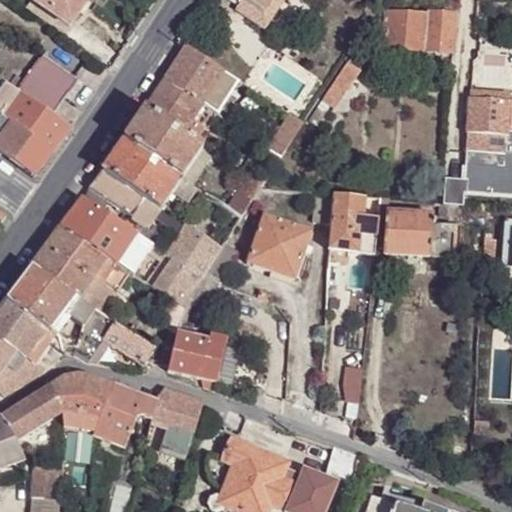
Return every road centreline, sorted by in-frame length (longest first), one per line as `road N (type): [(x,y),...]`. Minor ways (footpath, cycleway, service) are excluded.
road 1 (residential): [(0,408),(61,369),(167,383),(380,456),(511,511)]
road 2 (residential): [(184,0),(41,209)]
